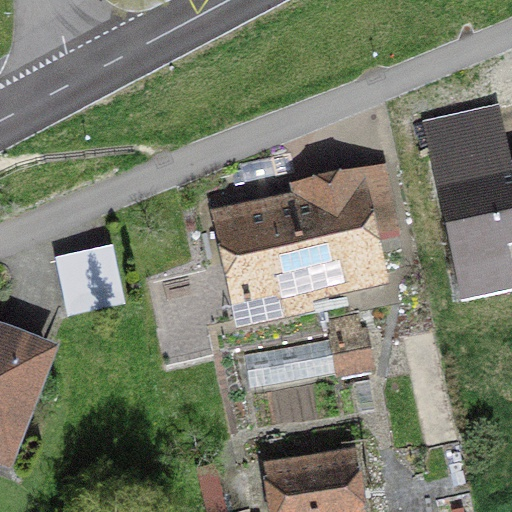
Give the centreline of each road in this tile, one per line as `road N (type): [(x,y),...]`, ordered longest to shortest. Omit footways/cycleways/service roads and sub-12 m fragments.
road 1 (residential): [(511,32),(0,245)]
road 2 (tertiary): [(0,119),(227,0)]
